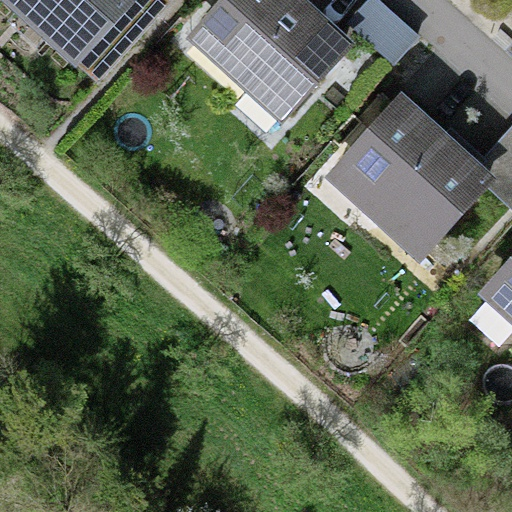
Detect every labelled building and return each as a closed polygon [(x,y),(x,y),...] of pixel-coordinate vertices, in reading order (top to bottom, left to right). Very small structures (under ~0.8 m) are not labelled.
[(167,0),(10,0),(98,78),(167,0)] [(222,0),(196,28),(287,114),(342,57),(281,0),(222,0)] [(381,4),(357,29),(392,63),(417,38),(381,4)] [(335,175),(423,256),(489,184),(401,103),(335,175)] [(511,145),(489,170),(511,191),(511,145)] [(511,321),(511,266),(485,299),(511,321)]
